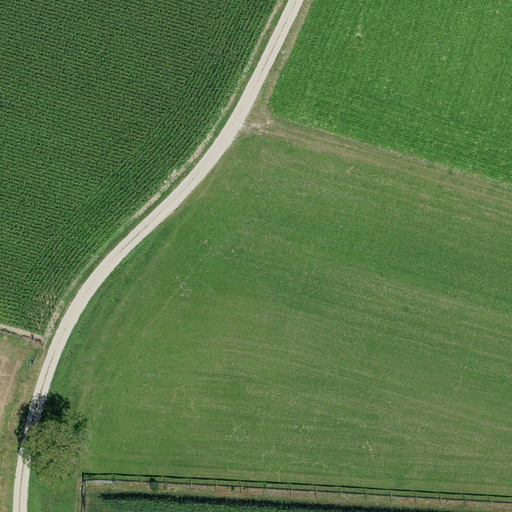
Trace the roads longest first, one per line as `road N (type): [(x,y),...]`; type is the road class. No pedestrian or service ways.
road 1 (track): [(17,511),(32,414),(58,329),(121,246),(193,180),(223,139),(293,0)]
road 2 (track): [(232,122),(511,202)]
